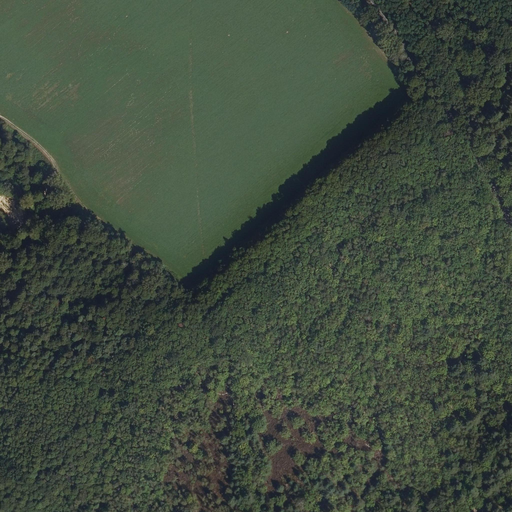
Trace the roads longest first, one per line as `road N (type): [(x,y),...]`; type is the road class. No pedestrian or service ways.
road 1 (track): [(96,511),(105,386),(216,385),(266,308),(340,251),(444,199),(473,195),(490,203),(511,238)]
road 2 (secondary): [(369,0),(471,152),(511,233)]
